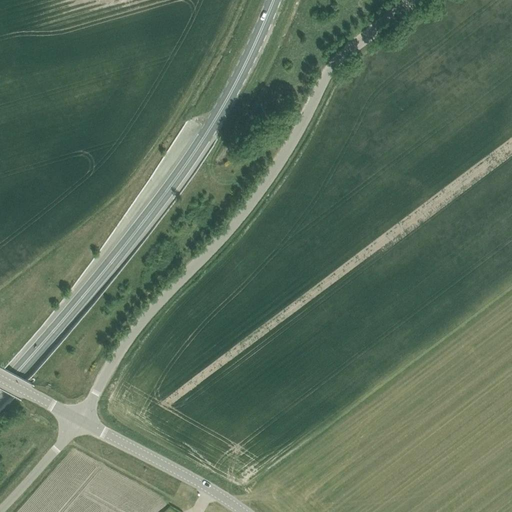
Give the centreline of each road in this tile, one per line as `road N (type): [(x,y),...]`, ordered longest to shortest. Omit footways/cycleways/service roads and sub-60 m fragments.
road 1 (unclassified): [(77,418),(139,323),(266,181),(338,59),(416,0)]
road 2 (primary): [(0,390),(171,184),(232,88),(272,0)]
road 3 (tertiary): [(244,511),(77,418)]
road 4 (unclassified): [(77,418),(0,510)]
